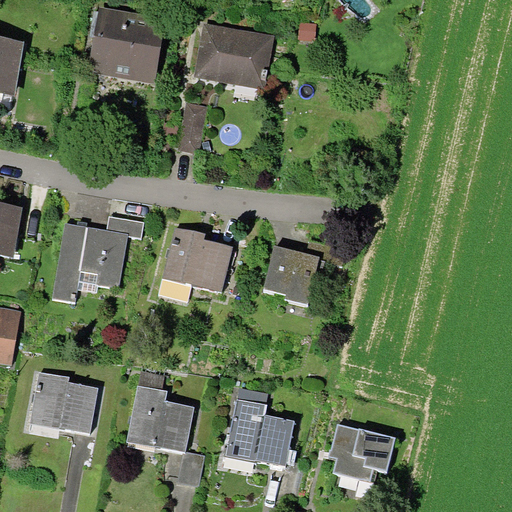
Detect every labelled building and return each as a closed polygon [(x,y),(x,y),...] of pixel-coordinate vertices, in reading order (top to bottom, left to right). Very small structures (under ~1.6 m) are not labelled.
[(160,28),(92,16),(89,31),(97,32),(90,74),(114,78),(116,66),(152,72),(160,28)] [(268,43),(239,38),(239,39),(223,36),(223,35),(204,32),(196,79),(233,86),(234,79),(259,83),(259,84),(263,85),(265,77),(262,76),(268,43)] [(0,97),(9,99),(17,52),(0,48),(0,97)] [(74,136),(91,139),(96,107),(80,104),(74,136)] [(178,153),(195,156),(203,112),(185,109),(178,153)] [(343,171),(363,174),(366,156),(346,153),(343,171)] [(0,214),(0,259),(7,260),(14,217),(0,214)] [(139,243),(142,227),(107,221),(104,235),(63,228),(50,303),(73,307),(79,273),(96,276),(94,289),(117,293),(125,240),(139,243)] [(219,297),(230,253),(195,244),(197,238),(173,232),(156,298),(185,306),(189,290),(219,297)] [(340,270),(344,254),(307,245),(303,260),(272,252),(261,295),(283,300),(282,305),(305,310),(317,265),(340,270)] [(0,315),(0,365),(8,367),(15,325),(16,318),(0,315)] [(58,427),(57,433),(87,439),(96,394),(60,387),(61,381),(37,377),(29,422),(58,427)] [(154,448),(153,452),(183,457),(192,413),(157,406),(159,395),(151,393),(152,384),(137,381),(126,440),(151,445),(151,448),(154,448)] [(254,460),(253,465),(283,472),(292,427),(257,420),(259,409),(235,404),(225,454),(254,460)] [(375,475),(385,477),(393,444),(335,429),(329,455),(336,457),(331,477),(357,484),(353,500),(368,504),(375,475)]
